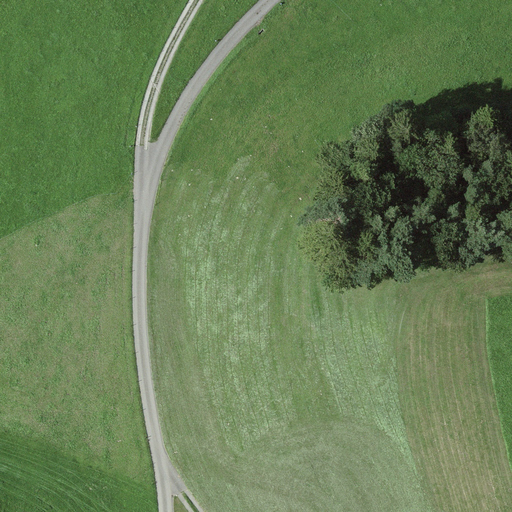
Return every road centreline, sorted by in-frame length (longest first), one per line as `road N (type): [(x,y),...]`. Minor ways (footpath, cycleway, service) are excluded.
road 1 (track): [(190,0),(148,103),(141,180),(139,328),(162,467),(161,511)]
road 2 (track): [(273,0),(195,85),(141,180)]
